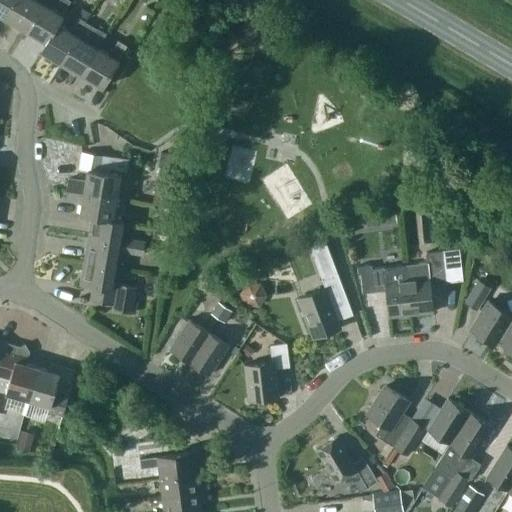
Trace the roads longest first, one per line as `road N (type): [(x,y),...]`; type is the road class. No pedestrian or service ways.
road 1 (residential): [(511,389),(441,351),(376,354),(345,367),(305,411),(258,445)]
road 2 (unclassified): [(258,445),(16,290)]
road 3 (residential): [(0,60),(26,99),(20,139),(30,202),(16,290)]
road 4 (secondary): [(511,67),(398,0)]
